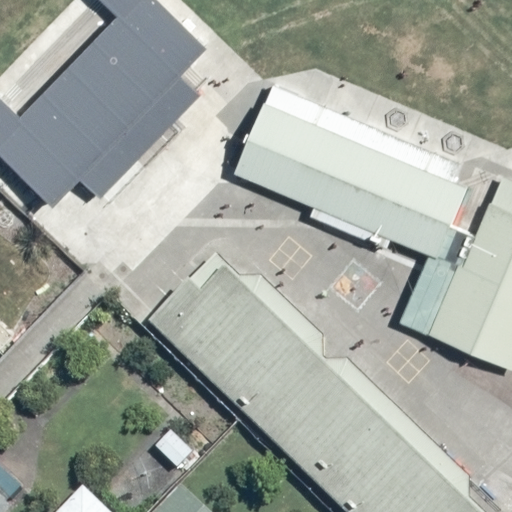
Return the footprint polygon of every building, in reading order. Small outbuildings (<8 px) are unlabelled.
[(504,73),(331,0),(291,0),(256,84),(462,171),(504,73)] [(118,156),(69,109),(21,159),(70,207),(118,156)] [(511,170),(478,250),(511,263),(511,170)] [(511,406),(511,356),(349,199),(285,265),(473,447),(511,406)] [(341,511),(471,511),(203,253),(140,318),(341,511)] [(224,511),(189,478),(157,511),(224,511)] [(107,511),(82,487),(58,511),(107,511)] [(511,511),(511,487),(488,511),(511,511)]
